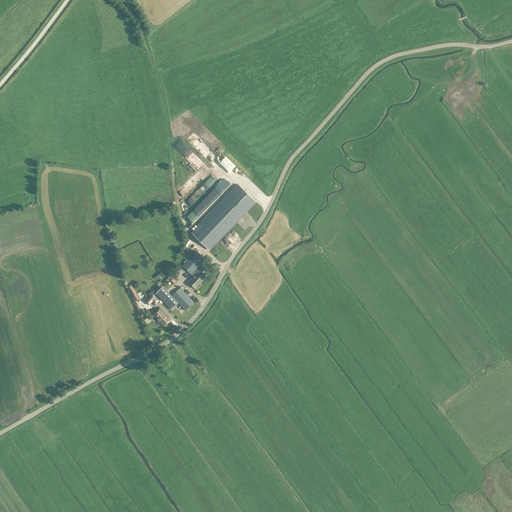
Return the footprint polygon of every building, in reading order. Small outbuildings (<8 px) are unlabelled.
[(255,202),(238,185),(192,233),(209,250),(255,202)] [(189,221),(193,224),(196,223),(199,219),(203,217),(213,205),(209,203),(202,205),(201,201),(203,199),(198,195),(195,195),(193,198),(194,201),(199,205),(202,204),(203,207),(197,214),(188,218),(189,221)] [(192,200),(184,208),(189,213),(197,205),(192,200)] [(191,274),(206,260),(197,251),(183,266),(191,274)] [(206,276),(203,272),(199,268),(192,275),(194,277),(189,283),(195,288),(199,284),(199,283),(200,282),(204,279),(204,278),(206,276)] [(156,294),(171,309),(178,303),(185,311),(194,303),(180,288),(172,296),(163,287),(156,294)] [(155,304),(159,301),(153,295),(145,302),(149,305),(153,301),(155,304)] [(164,327),(172,319),(161,308),(153,316),(164,327)]
